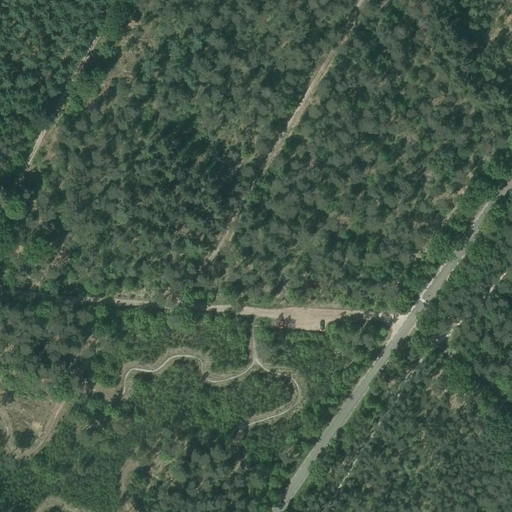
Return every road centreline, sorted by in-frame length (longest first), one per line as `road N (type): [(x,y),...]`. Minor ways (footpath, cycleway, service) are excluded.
road 1 (secondary): [(280,511),(511,178)]
road 2 (track): [(196,307),(370,0)]
road 3 (track): [(196,307),(389,314),(435,344)]
road 4 (track): [(112,0),(0,209)]
road 5 (track): [(0,291),(196,307)]
